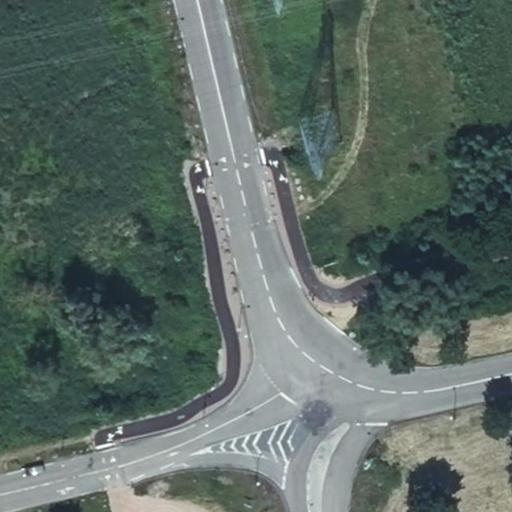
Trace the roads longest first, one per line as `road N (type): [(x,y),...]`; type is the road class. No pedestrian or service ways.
road 1 (unclassified): [(366,391),(424,392),(511,374)]
road 2 (unclassified): [(315,511),(366,391)]
